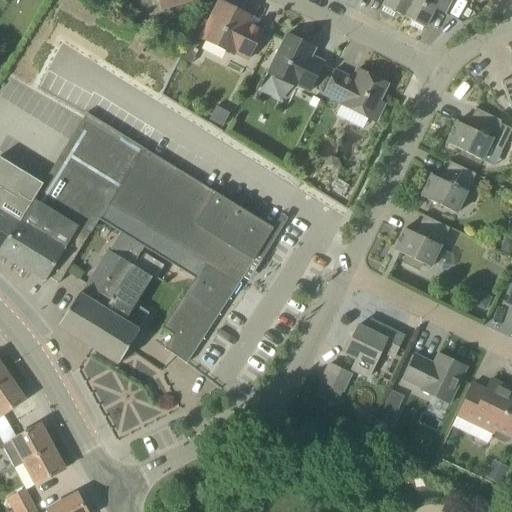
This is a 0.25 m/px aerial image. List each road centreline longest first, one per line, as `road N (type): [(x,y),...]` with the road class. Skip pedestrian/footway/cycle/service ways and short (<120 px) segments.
road 1 (residential): [(106,487),(283,396),(347,272)]
road 2 (residential): [(347,272),(436,70)]
road 3 (tertiary): [(106,487),(42,364),(0,313)]
road 4 (residential): [(347,272),(511,353)]
road 5 (residential): [(436,70),(278,0)]
